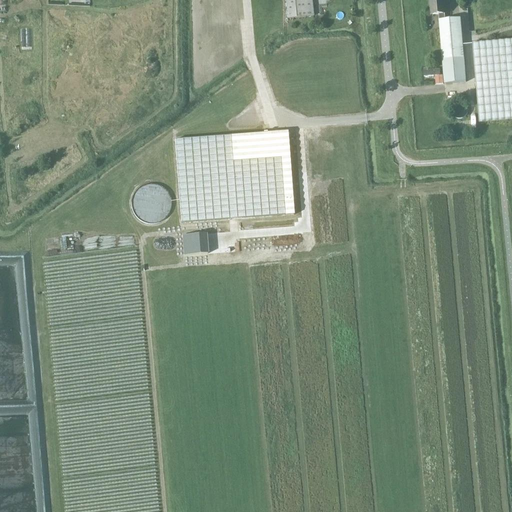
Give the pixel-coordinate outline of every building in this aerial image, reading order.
[(242,0),(220,0),(221,14),(242,13),(242,0)] [(286,0),(288,19),(314,17),(312,0),(286,0)] [(466,83),(464,59),(461,18),(446,20),(446,15),(444,0),(429,0),(431,16),(439,15),(440,21),(439,21),(445,85),(466,83)] [(511,40),(473,44),(479,124),(511,120),(511,40)] [(468,113),(469,110),(468,107),(466,105),(464,103),(461,101),(458,101),(455,102),(452,103),(450,106),(449,109),(449,112),(450,115),(451,117),(454,119),(456,121),(460,121),(463,120),(465,119),(467,116),(468,113)] [(294,215),(288,132),(176,140),(182,224),(294,215)] [(162,141),(125,165),(134,178),(171,155),(162,141)] [(171,212),(172,209),(171,206),(170,203),(169,200),(167,197),(165,194),(161,192),(157,191),(154,191),(150,191),(147,192),(144,193),(141,195),(138,198),(136,201),(135,205),(135,208),(135,212),(136,215),(138,219),(140,222),(142,224),(145,225),(148,227),(153,227),(155,227),(160,226),(163,225),(166,222),(169,219),(170,215),(171,212)] [(240,229),(216,229),(216,242),(241,242),(240,229)] [(199,235),(183,236),(184,256),(200,255),(208,254),(207,234),(199,235)]
